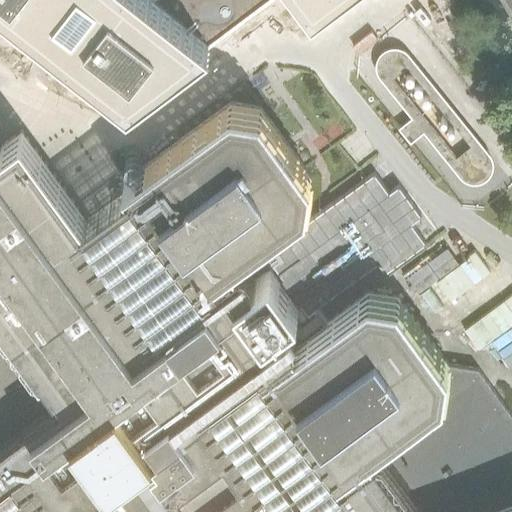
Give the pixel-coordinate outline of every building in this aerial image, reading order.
[(0,0),(0,1),(129,101),(262,0),(295,0),(311,20),(337,0),(0,0)] [(413,119),(400,129),(411,143),(424,133),(463,180),(466,182),(468,184),(471,185),(475,185),(478,185),(481,184),(484,183),(486,181),(488,179),(490,177),(492,175),(493,171),(493,167),(493,164),(492,159),(490,156),(407,53),(407,52),(404,50),(401,49),(397,47),(393,47),(388,48),(385,49),(383,51),(381,52),(379,55),(377,58),(376,61),(375,67),(376,71),(379,77),(413,119)] [(511,511),(511,415),(476,367),(448,363),(398,295),(367,290),(293,345),(291,342),(296,338),(281,318),(298,306),(270,267),(253,280),(238,260),(233,263),(231,260),(306,206),(310,175),(260,107),(230,102),(149,161),(123,181),(127,186),(122,189),(113,196),(105,202),(84,217),(21,131),(0,146),(0,511),(511,511)] [(281,282),(288,292),(291,290),(309,313),(378,262),(385,272),(424,243),(410,223),(420,216),(398,186),(388,193),(374,174),(265,254),(284,280),(281,282)] [(422,288),(436,308),(492,269),(477,249),(422,288)] [(511,306),(505,298),(465,326),(479,346),(511,322),(511,306)]
